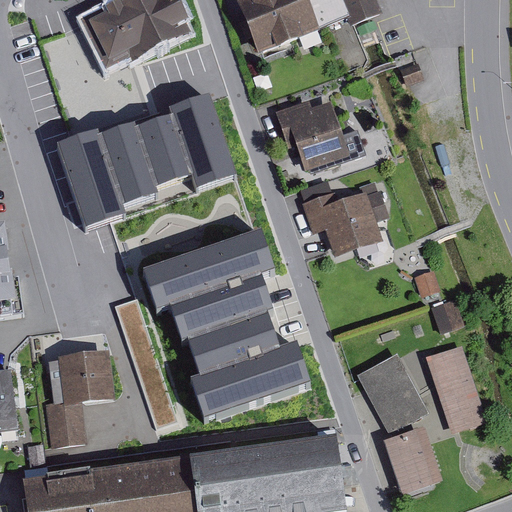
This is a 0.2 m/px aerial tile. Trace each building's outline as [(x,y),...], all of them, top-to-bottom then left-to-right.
[(114,11),(81,27),(106,77),(130,65),(132,70),(191,40),(170,0),(129,0),(113,9),(114,11)] [(264,0),(237,11),(259,65),(320,40),(318,35),(327,31),(314,0),(264,0)] [(375,0),(314,0),(327,31),(349,22),(352,30),(383,19),(375,0)] [(424,84),(417,67),(400,74),(406,91),(424,84)] [(99,127),(61,140),(89,221),(124,209),(120,198),(157,186),(155,180),(193,167),(197,180),(230,169),(206,97),(173,108),(176,114),(138,127),(136,121),(101,133),(99,127)] [(310,106),(275,118),(288,155),(297,152),(306,178),(350,163),(331,108),(312,114),(310,106)] [(326,236),(336,265),(384,248),(377,228),(390,223),(380,197),(367,201),(366,199),(343,207),(339,196),(301,209),(313,241),(326,236)] [(262,233),(145,271),(158,310),(169,306),(181,341),(188,338),(201,377),(193,380),(205,417),(307,383),(295,348),(278,353),(264,312),(270,310),(259,277),(275,272),(262,233)] [(0,234),(0,326),(24,323),(18,280),(10,282),(7,263),(10,263),(6,234),(0,234)] [(433,275),(414,282),(422,302),(441,296),(433,275)] [(456,304),(432,312),(441,340),(465,332),(456,304)] [(488,428),(463,351),(426,364),(452,440),(488,428)] [(111,359),(48,367),(53,407),(53,411),(65,410),(65,414),(83,412),(117,408),(111,359)] [(428,419),(397,360),(357,382),(388,440),(428,419)] [(0,437),(18,435),(11,377),(0,378),(0,437)] [(46,408),(52,453),(87,449),(83,412),(65,414),(65,410),(53,411),(53,407),(46,408)] [(426,436),(384,449),(402,504),(443,491),(426,436)] [(346,511),(338,446),(21,490),(24,511),(346,511)] [(44,449),(28,450),(30,471),(45,469),(44,449)]
